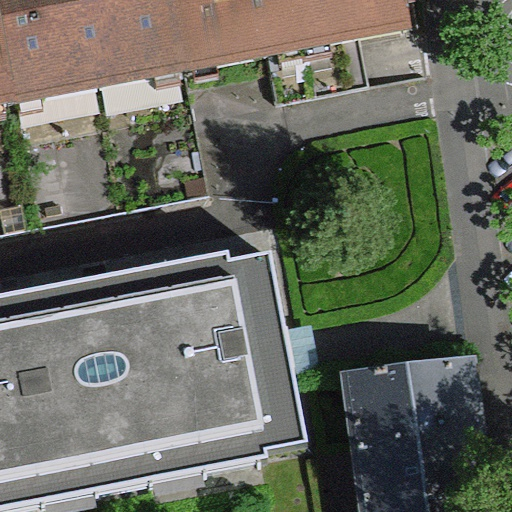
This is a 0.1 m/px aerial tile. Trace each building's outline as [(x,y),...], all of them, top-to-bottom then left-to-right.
[(0,0),(0,39),(13,108),(187,75),(172,0),(0,0)] [(401,0),(172,0),(187,75),(408,32),(401,0)] [(0,39),(0,110),(13,108),(0,39)] [(0,240),(211,201),(187,75),(13,108),(0,110),(0,240)] [(232,269),(229,258),(0,304),(0,511),(16,511),(269,465),(268,458),(309,450),(291,349),(274,261),(232,269)] [(491,511),(473,366),(349,380),(368,511),(491,511)]
